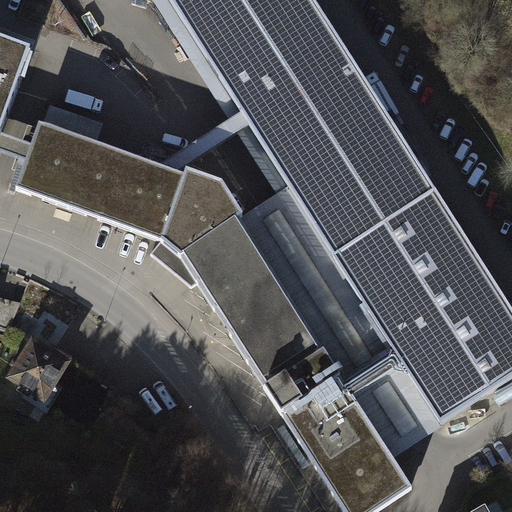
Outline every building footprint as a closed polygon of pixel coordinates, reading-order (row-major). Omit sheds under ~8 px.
[(511,382),(511,317),(309,0),(167,0),(289,190),(441,428),(511,382)] [(0,102),(14,62),(0,56),(0,102)] [(103,128),(105,119),(53,103),(50,112),(103,128)] [(343,511),(378,511),(412,491),(391,459),(238,222),(241,220),(220,185),(185,174),(183,179),(40,127),(16,191),(159,242),(179,259),(343,511)] [(441,428),(289,190),(241,220),(238,222),(391,459),(441,428)] [(118,398),(29,342),(2,386),(91,441),(118,398)]
